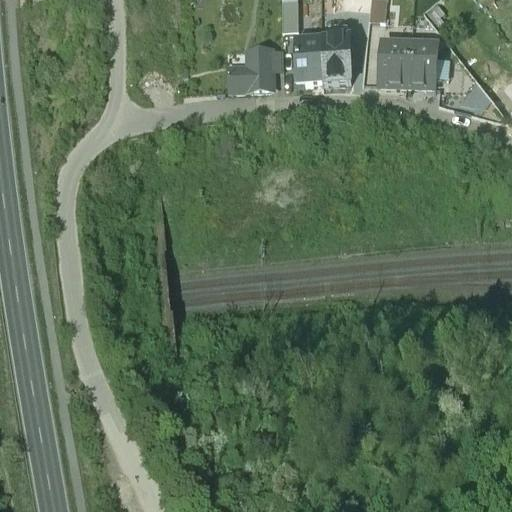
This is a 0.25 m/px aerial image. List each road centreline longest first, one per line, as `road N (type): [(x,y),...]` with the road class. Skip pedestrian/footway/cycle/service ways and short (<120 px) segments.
road 1 (residential): [(159,511),(93,396),(75,334),(59,215),(76,161),(115,129),(315,112),(375,115),(511,157)]
road 2 (primary): [(0,183),(52,511)]
road 3 (track): [(115,129),(114,0)]
